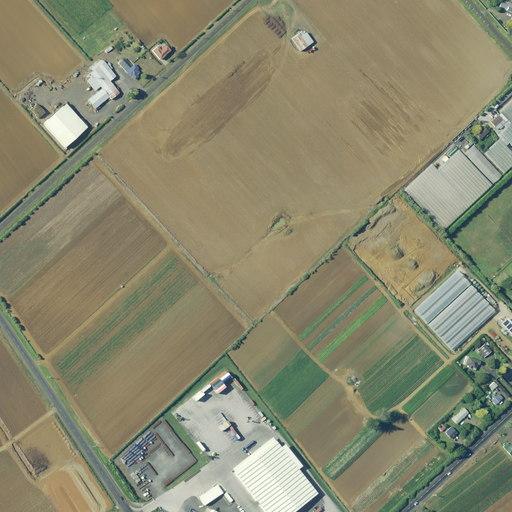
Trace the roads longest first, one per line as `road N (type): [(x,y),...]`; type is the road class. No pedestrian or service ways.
road 1 (tertiary): [(0,227),(248,0)]
road 2 (tertiary): [(128,511),(0,318)]
road 3 (secondary): [(511,411),(404,511)]
